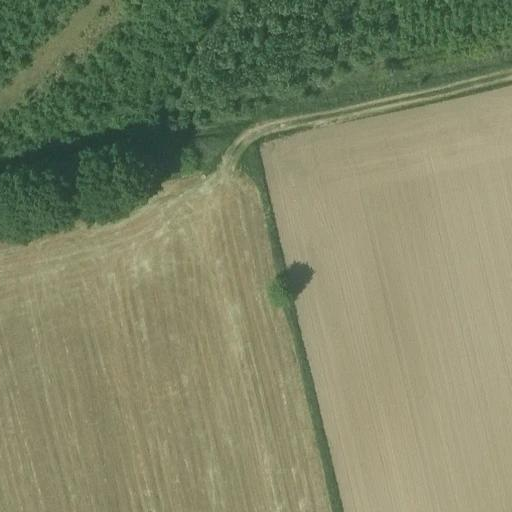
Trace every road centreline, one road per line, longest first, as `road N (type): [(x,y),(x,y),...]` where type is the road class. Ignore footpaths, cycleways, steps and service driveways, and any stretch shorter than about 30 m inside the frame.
road 1 (track): [(511,65),(240,133)]
road 2 (track): [(240,133),(200,127),(0,168)]
